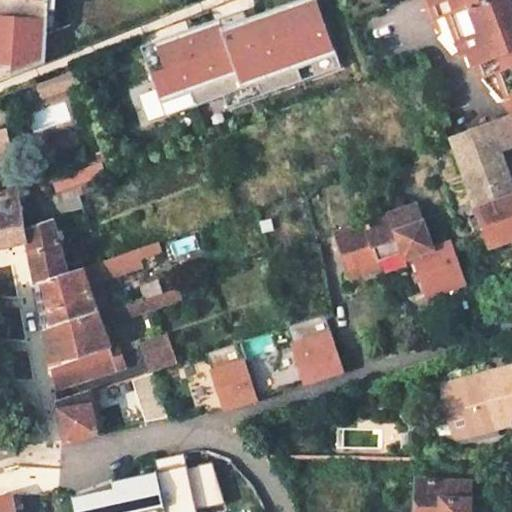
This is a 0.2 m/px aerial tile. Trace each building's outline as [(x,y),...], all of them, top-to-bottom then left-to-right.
[(0,0),(0,84),(43,70),(46,0),(0,0)] [(339,70),(313,0),(312,0),(248,23),(244,13),(140,49),(159,103),(229,78),(234,90),(292,69),(298,85),(339,70)] [(427,0),(440,34),(452,30),(462,58),(466,56),(475,52),(481,69),(476,71),(480,82),(492,79),(501,105),(505,103),(511,117),(511,116),(511,25),(509,26),(504,13),(499,15),(494,1),(494,0),(427,0)] [(507,0),(495,0),(494,1),(499,15),(504,13),(509,26),(511,25),(511,8),(511,9),(507,0)] [(452,30),(440,34),(441,37),(454,50),(462,58),(452,30)] [(472,73),(476,71),(481,69),(475,52),(466,56),(472,73)] [(70,74),(40,84),(43,93),(73,83),(70,74)] [(480,82),(501,105),(492,79),(480,82)] [(489,126),(498,150),(511,143),(511,116),(511,117),(489,126)] [(511,200),(511,191),(498,150),(489,126),(448,141),(475,216),(511,200)] [(0,139),(0,250),(27,245),(22,231),(14,207),(9,191),(0,193),(0,170),(2,171),(3,139),(0,139)] [(58,192),(105,172),(100,160),(53,180),(58,192)] [(511,200),(475,216),(479,227),(483,237),(487,251),(511,241),(511,200)] [(22,231),(37,227),(30,201),(14,207),(22,231)] [(422,209),(340,236),(356,282),(388,270),(386,263),(406,256),(410,262),(414,261),(429,300),(468,286),(454,245),(436,251),(422,209)] [(475,216),(468,219),(471,230),(479,227),(475,216)] [(68,276),(53,223),(37,227),(22,231),(27,245),(35,287),(68,276)] [(483,237),(466,242),(471,255),(487,251),(483,237)] [(97,283),(143,268),(140,260),(162,253),(158,245),(138,252),(82,271),(87,287),(97,283)] [(44,337),(98,318),(109,314),(97,283),(87,287),(82,271),(68,276),(35,287),(44,337)] [(147,312),(172,304),(168,293),(143,302),(147,312)] [(344,373),(325,316),(286,329),(292,348),(274,354),(274,352),(245,362),(240,345),(206,357),(225,413),(259,402),(256,393),(291,381),(294,390),(344,373)] [(118,351),(109,353),(98,318),(44,337),(54,390),(116,374),(115,371),(123,368),(118,351)] [(166,341),(143,349),(152,375),(175,367),(166,341)] [(511,369),(445,386),(458,418),(467,415),(472,437),(509,428),(508,423),(511,421),(511,369)] [(256,393),(259,402),(294,390),(291,381),(256,393)] [(104,403),(134,392),(130,382),(101,393),(104,403)] [(445,386),(442,387),(450,420),(455,441),(472,437),(467,415),(458,418),(445,386)] [(65,448),(96,436),(89,397),(57,407),(65,448)] [(322,443),(307,443),(307,453),(322,453),(322,443)] [(72,500),(74,511),(163,511),(155,475),(112,484),(113,491),(72,500)] [(468,511),(470,486),(417,483),(415,511),(468,511)] [(0,511),(15,511),(12,498),(0,501),(0,511)]
